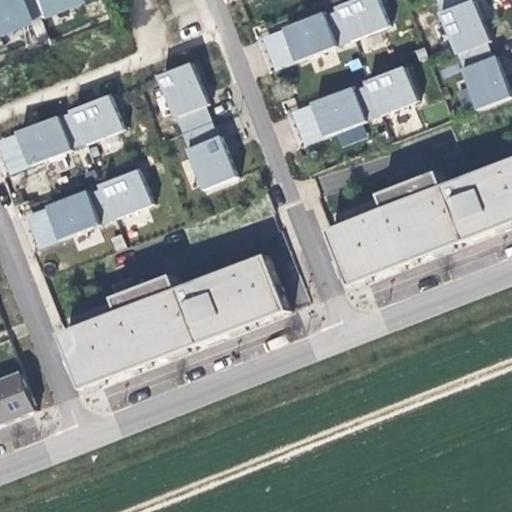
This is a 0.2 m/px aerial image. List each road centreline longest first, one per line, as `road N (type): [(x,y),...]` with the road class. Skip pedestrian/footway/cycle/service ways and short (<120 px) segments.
road 1 (residential): [(83,440),(348,336)]
road 2 (residential): [(83,440),(0,219)]
road 3 (residential): [(299,213),(213,0)]
road 4 (residential): [(348,336),(511,272)]
road 5 (residential): [(299,213),(348,336)]
